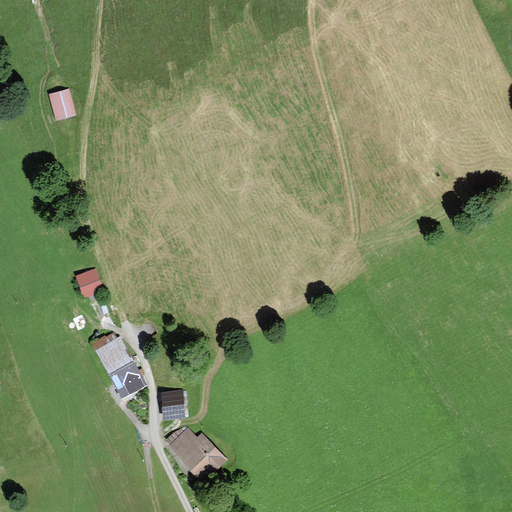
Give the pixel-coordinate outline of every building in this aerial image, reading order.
[(74,112),(68,91),(52,96),(58,117),(74,112)] [(94,272),(79,277),(85,294),(100,289),(94,272)] [(112,372),(132,362),(114,333),(95,343),(112,372)] [(132,362),(112,372),(124,393),(143,383),(133,363),(132,362)] [(167,417),(183,416),(181,392),(165,393),(167,417)] [(196,439),(188,430),(179,439),(174,434),(168,440),(186,457),(200,443),(196,439)] [(200,443),(186,457),(205,477),(224,458),(201,434),(196,439),(200,443)] [(491,479),(481,461),(474,466),(475,468),(462,476),(470,491),(491,479)]
